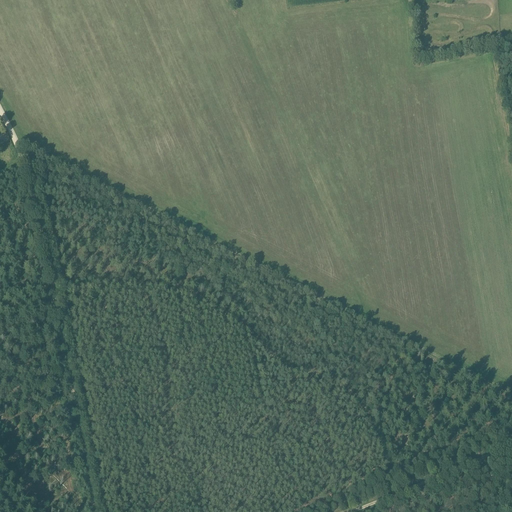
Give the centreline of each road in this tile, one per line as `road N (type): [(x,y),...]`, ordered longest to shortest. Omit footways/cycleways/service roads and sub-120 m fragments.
road 1 (track): [(14,142),(511,398)]
road 2 (track): [(53,297),(104,281),(155,283),(242,322),(284,364),(344,377),(400,490)]
road 3 (track): [(53,297),(95,511)]
road 4 (track): [(4,121),(24,165),(53,297)]
road 5 (track): [(351,511),(511,445)]
